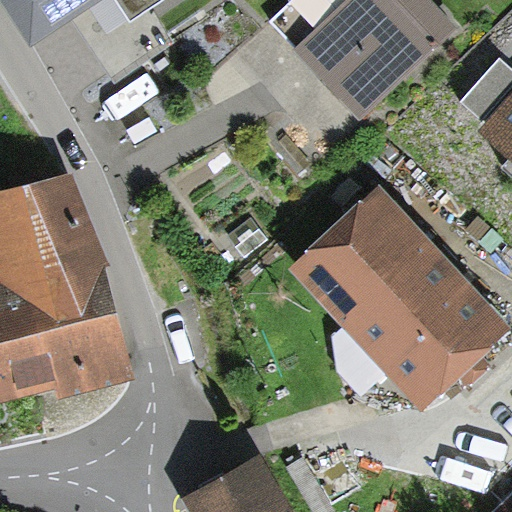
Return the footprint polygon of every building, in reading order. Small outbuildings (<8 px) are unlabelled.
[(16,0),(32,26),(72,3),(113,73),(155,48),(130,6),(141,0),(16,0)] [(382,88),(455,17),(438,0),(291,0),(269,22),(325,79),(349,55),(382,88)] [(511,71),(501,62),(462,104),(483,123),(511,90),(511,71)] [(511,105),(482,138),(511,164),(511,105)] [(0,403),(58,388),(61,398),(133,380),(106,268),(110,264),(72,173),(0,192),(0,403)] [(380,203),(304,270),(418,397),(494,330),(380,203)] [(283,511),(259,465),(196,501),(202,511),(283,511)]
